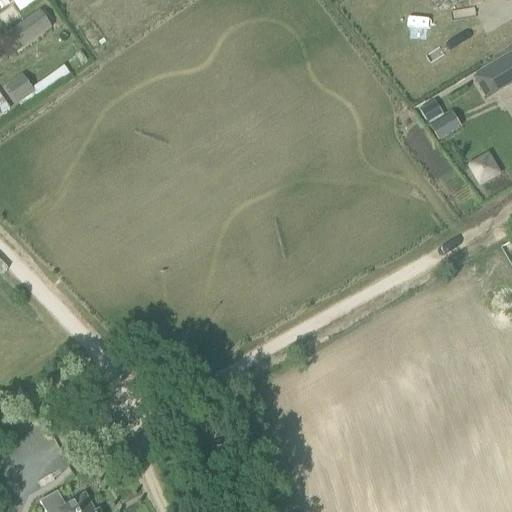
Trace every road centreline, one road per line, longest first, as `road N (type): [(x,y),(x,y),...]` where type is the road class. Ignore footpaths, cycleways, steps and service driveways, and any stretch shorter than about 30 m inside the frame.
road 1 (track): [(511,208),(131,429)]
road 2 (track): [(131,429),(61,328),(0,266)]
